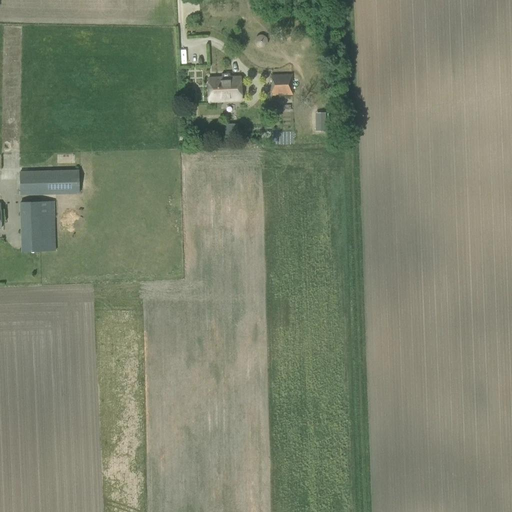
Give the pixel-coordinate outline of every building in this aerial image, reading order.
[(230,77),(229,74),(221,74),(221,77),(207,78),(208,103),(241,101),(240,77),(230,77)] [(293,95),(292,75),(271,76),(271,77),(270,78),(271,93),(272,93),(272,96),(293,95)] [(316,111),(316,124),(313,124),(313,130),(324,130),(323,111),(316,111)] [(19,196),(79,194),(78,170),(19,172),(19,196)] [(21,253),(56,251),(54,202),(19,202),(21,253)]
